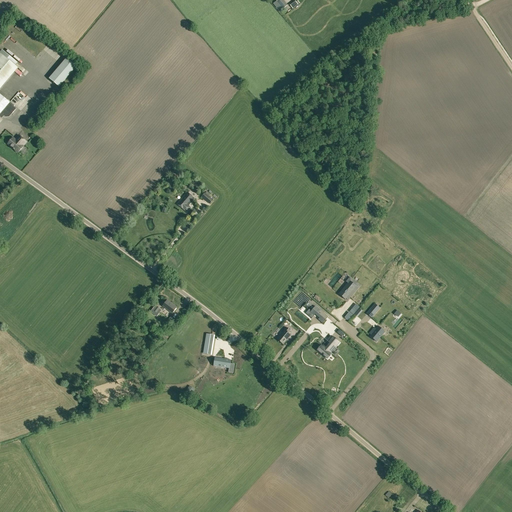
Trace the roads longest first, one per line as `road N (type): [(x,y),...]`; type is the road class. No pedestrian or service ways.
road 1 (unclassified): [(447,511),(220,320),(0,158)]
road 2 (unknown): [(326,410),(371,352),(331,315)]
